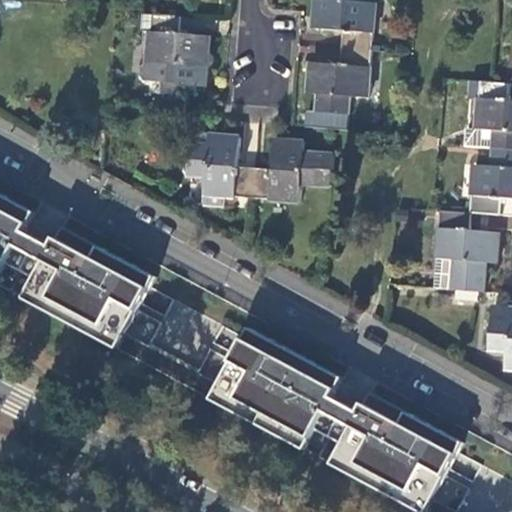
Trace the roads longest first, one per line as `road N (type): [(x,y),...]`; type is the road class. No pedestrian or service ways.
road 1 (residential): [(511,417),(365,339),(337,335),(99,207),(0,138)]
road 2 (primary): [(218,511),(0,395)]
road 3 (primary): [(0,449),(121,511)]
